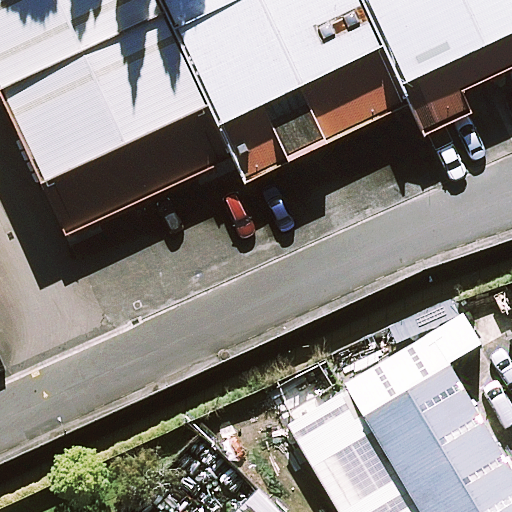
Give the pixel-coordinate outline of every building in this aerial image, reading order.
[(191,0),(0,0),(0,23),(48,142),(221,73),(191,0)] [(191,0),(221,73),(230,94),(396,27),(384,0),(191,0)] [(511,0),(384,0),(396,27),(408,57),(511,14),(511,0)] [(511,511),(511,416),(465,332),(380,380),(453,511),(511,511)] [(317,511),(269,463),(219,511),(317,511)]
